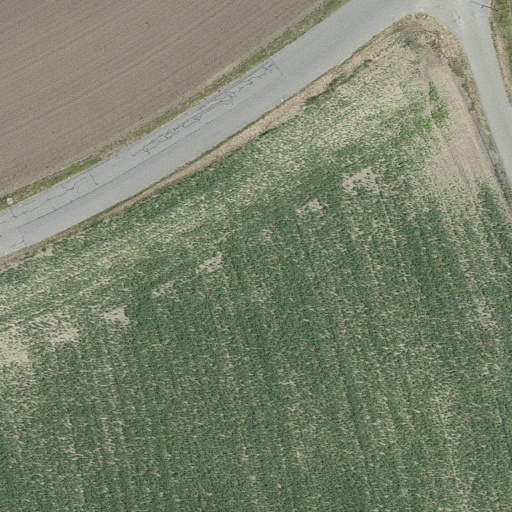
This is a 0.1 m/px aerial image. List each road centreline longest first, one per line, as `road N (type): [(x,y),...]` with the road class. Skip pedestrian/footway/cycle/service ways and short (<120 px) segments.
road 1 (unclassified): [(383,0),(157,149),(0,235)]
road 2 (unclassified): [(511,147),(472,64),(455,0)]
